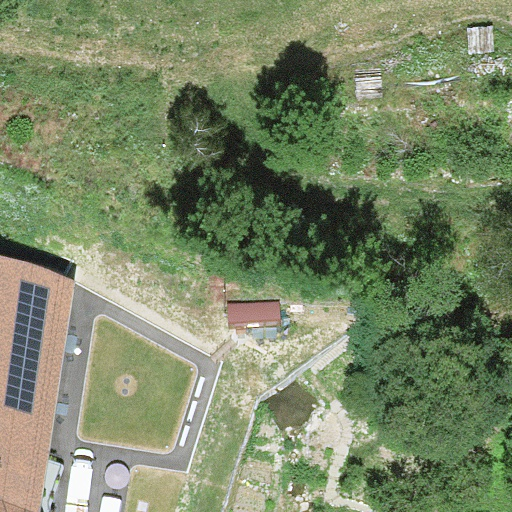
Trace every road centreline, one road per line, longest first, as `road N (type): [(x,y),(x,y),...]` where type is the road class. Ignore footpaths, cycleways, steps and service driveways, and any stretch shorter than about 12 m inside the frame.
road 1 (unknown): [(133,0),(149,44),(166,193),(160,511)]
road 2 (residential): [(66,511),(72,356)]
